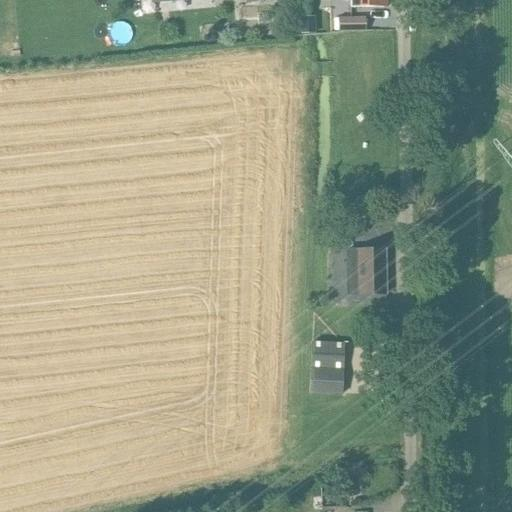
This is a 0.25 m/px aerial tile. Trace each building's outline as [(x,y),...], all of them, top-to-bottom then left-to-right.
[(315,18),(299,19),(300,37),(311,36),(315,36),(315,18)] [(232,19),(217,20),(218,38),(233,37),(232,19)] [(338,19),(338,32),(364,32),(364,19),(338,19)] [(346,296),(384,295),(384,251),(345,252),(346,296)] [(308,394),(342,395),(344,343),(344,341),(310,339),(308,394)] [(363,463),(345,464),(345,477),(364,476),(363,463)]
